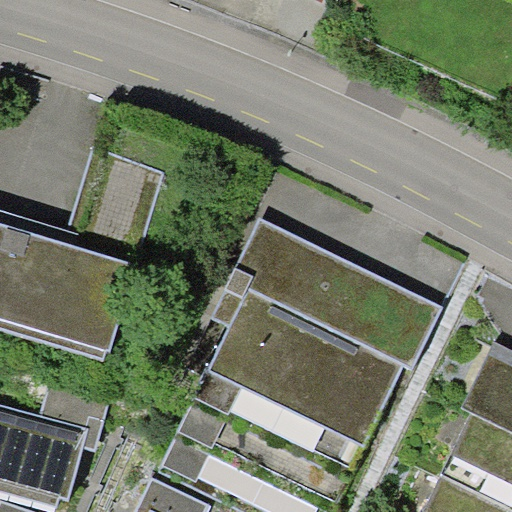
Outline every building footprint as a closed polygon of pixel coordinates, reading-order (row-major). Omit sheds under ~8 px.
[(0,329),(103,360),(106,349),(111,350),(165,171),(95,150),(70,231),(0,209),(0,329)] [(442,306),(260,218),(212,318),(228,326),(159,470),(246,511),(330,511),(402,364),(411,369),(442,306)] [(511,511),(511,348),(495,340),(459,407),(469,411),(421,511),(511,511)] [(39,415),(0,403),(0,489),(58,505),(60,497),(69,499),(83,447),(96,451),(109,403),(47,386),(39,415)] [(207,511),(211,505),(151,477),(134,511),(207,511)] [(0,511),(34,511),(0,500),(0,511)]
